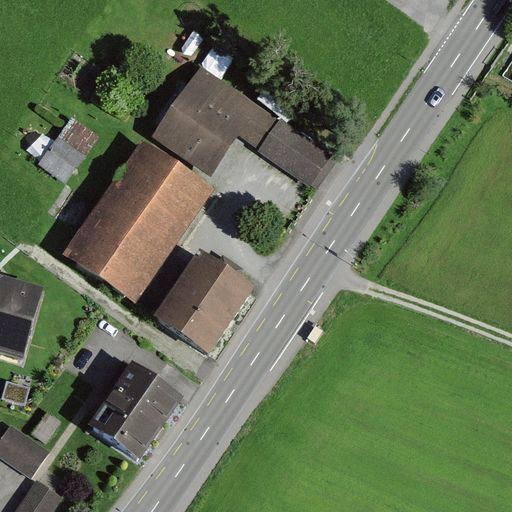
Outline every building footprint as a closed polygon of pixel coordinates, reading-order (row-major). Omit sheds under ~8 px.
[(335,162),(200,73),(146,154),(140,150),(65,263),(136,311),(213,196),(202,188),(234,141),(313,194),(335,162)] [(41,163),(68,185),(105,139),(78,117),(41,163)] [(251,294),(200,259),(156,322),(207,357),(251,294)] [(43,298),(0,285),(0,359),(24,366),(43,298)] [(183,407),(127,369),(84,430),(140,469),(183,407)] [(50,457),(13,433),(0,453),(0,461),(33,483),(50,457)] [(59,511),(65,503),(43,489),(28,511),(59,511)]
